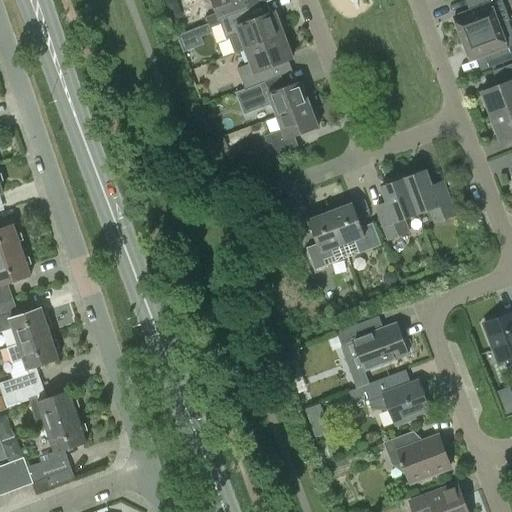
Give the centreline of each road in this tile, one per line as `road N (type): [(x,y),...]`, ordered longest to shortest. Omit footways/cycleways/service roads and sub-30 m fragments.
road 1 (primary): [(228,511),(29,0)]
road 2 (residential): [(0,31),(147,468)]
road 3 (residential): [(487,455),(431,316),(439,302),(511,271)]
road 4 (residential): [(363,157),(308,0)]
road 5 (residential): [(459,116),(511,253)]
road 6 (residential): [(30,511),(147,468)]
road 7 (residential): [(418,0),(459,116)]
